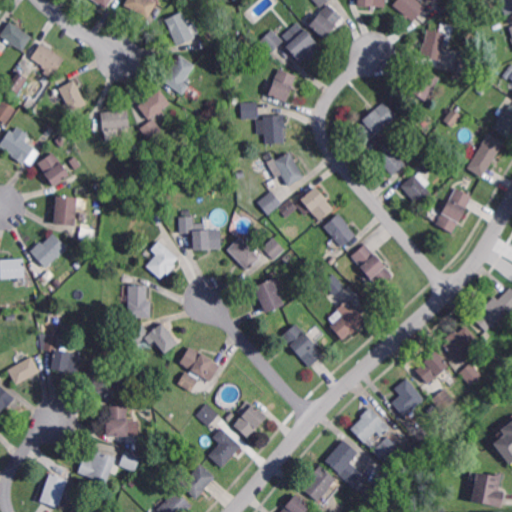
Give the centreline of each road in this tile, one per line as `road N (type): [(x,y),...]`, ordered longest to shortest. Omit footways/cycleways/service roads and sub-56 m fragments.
road 1 (residential): [(232,511),(312,417),(464,277),(511,202)]
road 2 (residential): [(451,289),(325,139),(321,118),(331,94),(374,53)]
road 3 (residential): [(312,417),(210,302)]
